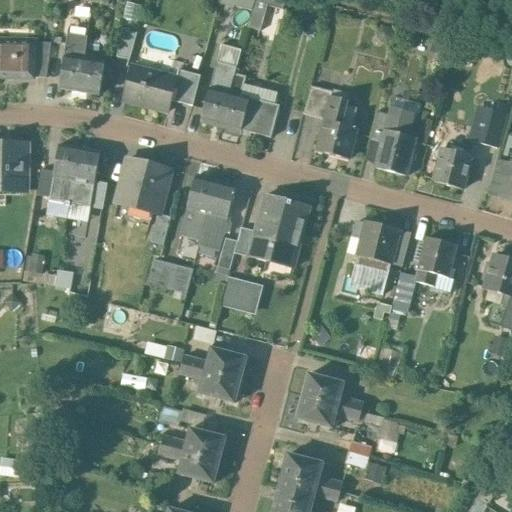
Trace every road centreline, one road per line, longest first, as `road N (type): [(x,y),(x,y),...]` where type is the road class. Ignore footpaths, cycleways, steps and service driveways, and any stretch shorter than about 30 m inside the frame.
road 1 (residential): [(0,113),(123,130),(511,230)]
road 2 (residential): [(242,511),(281,367),(295,356)]
